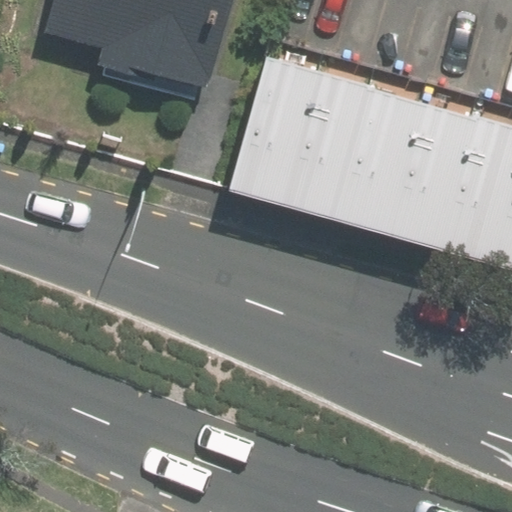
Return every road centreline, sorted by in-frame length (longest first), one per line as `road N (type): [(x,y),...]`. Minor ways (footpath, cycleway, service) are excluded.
road 1 (primary): [(0,225),(511,389)]
road 2 (primary): [(361,511),(0,363)]
